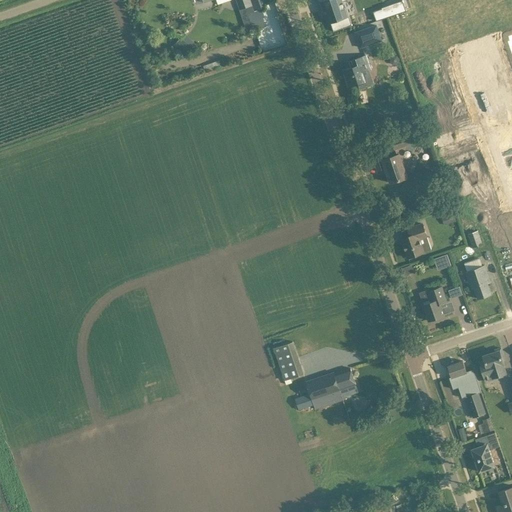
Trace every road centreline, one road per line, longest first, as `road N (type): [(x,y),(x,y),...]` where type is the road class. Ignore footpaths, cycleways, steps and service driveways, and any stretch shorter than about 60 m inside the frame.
road 1 (residential): [(411,357),(289,0)]
road 2 (residential): [(511,98),(495,45),(461,56),(511,198)]
road 3 (residential): [(464,511),(411,357)]
